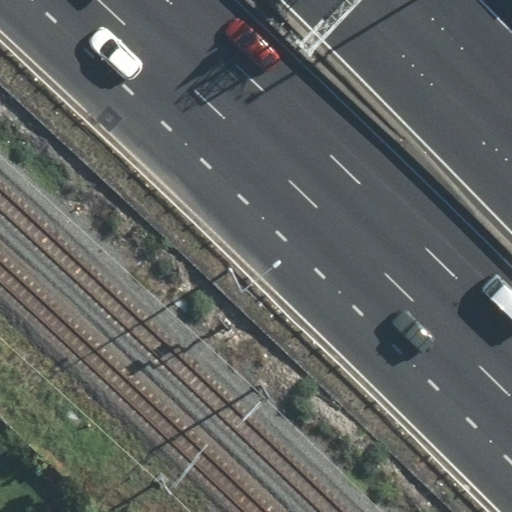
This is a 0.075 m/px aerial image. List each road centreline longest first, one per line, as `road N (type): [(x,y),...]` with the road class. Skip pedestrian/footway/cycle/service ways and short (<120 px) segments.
road 1 (motorway): [(511,335),(170,0)]
road 2 (motorway): [(341,0),(511,165)]
